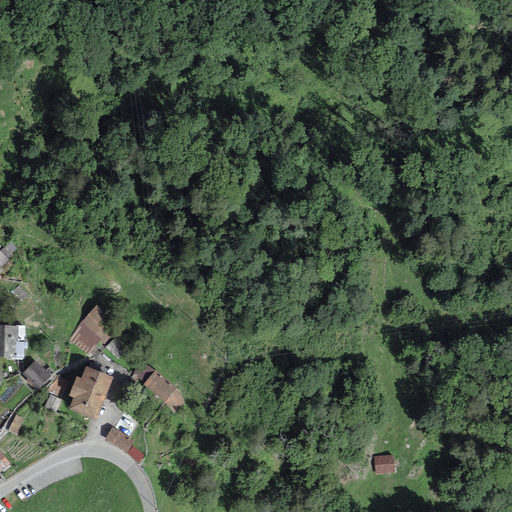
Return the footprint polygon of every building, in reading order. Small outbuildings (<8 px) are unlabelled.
[(0,260),(9,252),(0,242),(0,260)] [(81,324),(103,342),(121,326),(95,305),(81,324)] [(23,356),(23,326),(1,326),(1,355),(23,356)] [(130,347),(119,336),(107,347),(118,358),(130,347)] [(51,372),(36,359),(23,374),(38,387),(51,372)] [(144,385),(154,372),(142,363),(127,381),(139,390),(144,385)] [(79,393),(75,404),(97,413),(112,374),(90,365),(85,378),(81,376),(76,391),(79,393)] [(154,372),(144,385),(165,401),(176,388),(154,372)] [(69,382),(57,378),(48,390),(63,396),(69,382)] [(23,418),(16,415),(10,431),(17,433),(23,418)] [(135,439),(115,427),(110,435),(130,447),(135,439)] [(0,467),(10,459),(0,447),(0,467)] [(393,455),(377,456),(378,469),(394,468),(393,455)]
